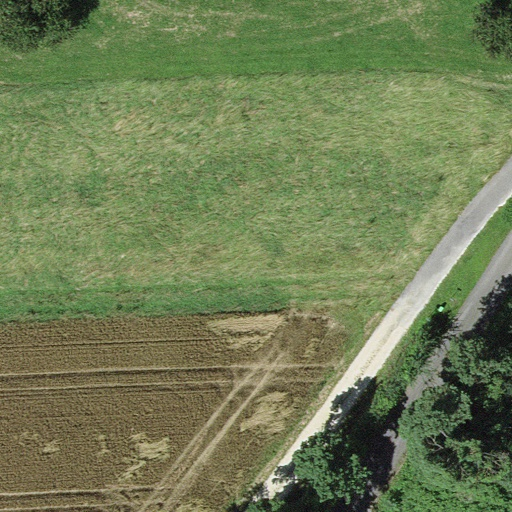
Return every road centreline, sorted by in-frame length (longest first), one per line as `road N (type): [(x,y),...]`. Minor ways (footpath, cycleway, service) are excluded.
road 1 (track): [(511,178),(468,213),(244,511)]
road 2 (unclassified): [(511,257),(350,511)]
